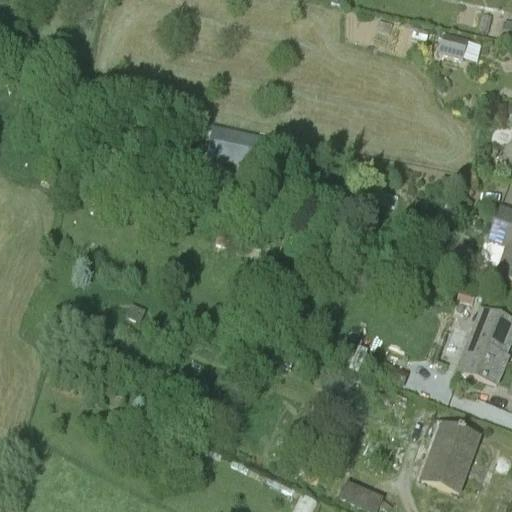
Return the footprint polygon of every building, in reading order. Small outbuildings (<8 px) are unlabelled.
[(331,0),(330,6),(345,10),(348,1),(345,0),(331,0)] [(378,25),(376,34),(389,38),(391,28),(378,25)] [(511,28),(505,27),(501,44),(511,46),(511,28)] [(437,58),(462,65),(466,46),(442,39),(437,58)] [(278,144),(212,130),(205,162),(272,176),(278,144)] [(506,251),(496,279),(511,284),(511,215),(499,211),(487,245),(506,251)] [(217,241),(215,249),(227,253),(229,244),(217,241)] [(459,295),(456,304),(471,309),(474,300),(459,295)] [(124,322),(139,329),(145,315),(130,309),(124,322)] [(511,326),(481,316),(458,376),(496,390),(511,343),(511,326)] [(371,380),(401,392),(407,376),(377,364),(371,380)] [(406,402),(396,399),(394,405),(404,408),(406,402)] [(432,453),(421,484),(458,498),(469,466),(467,465),(475,442),(462,437),(463,434),(446,428),(436,454),(432,453)] [(310,474),(304,484),(316,490),(321,479),(310,474)] [(343,486),(338,499),(365,511),(376,511),(381,503),(343,486)] [(292,511),(313,511),(317,504),(301,496),(292,511)]
